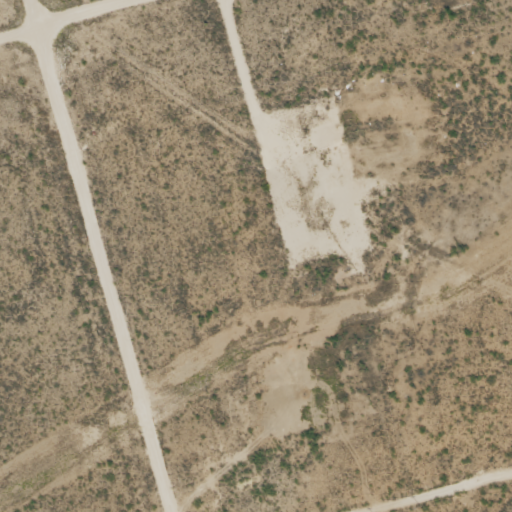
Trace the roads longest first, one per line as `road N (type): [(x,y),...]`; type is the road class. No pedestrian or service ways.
road 1 (track): [(105,511),(0,129)]
road 2 (track): [(0,66),(235,0)]
